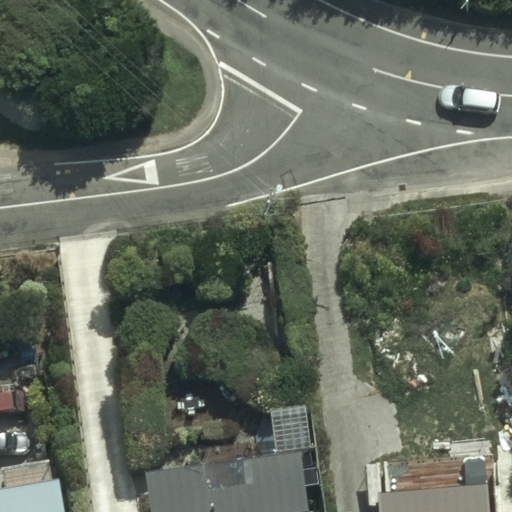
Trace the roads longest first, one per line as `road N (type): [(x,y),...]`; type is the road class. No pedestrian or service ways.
road 1 (residential): [(336,56),(255,161),(180,184),(0,206)]
road 2 (tertiary): [(336,56),(403,78),(511,95)]
